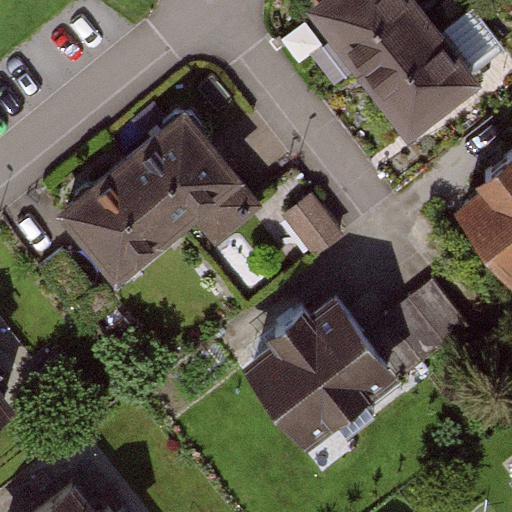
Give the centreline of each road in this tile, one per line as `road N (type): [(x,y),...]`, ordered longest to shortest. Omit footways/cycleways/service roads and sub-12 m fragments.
road 1 (residential): [(214,2),(386,222)]
road 2 (residential): [(214,2),(0,171)]
